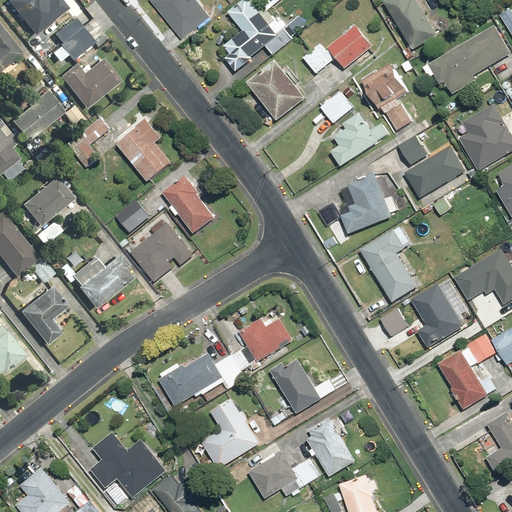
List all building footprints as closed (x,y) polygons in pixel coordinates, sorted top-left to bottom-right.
[(34,36),(70,9),(68,6),(71,4),(68,0),(7,0),(34,36)] [(212,17),(199,0),(156,0),(185,37),(212,17)] [(247,0),(232,13),(247,31),(228,46),(234,54),(229,58),(240,72),(257,59),(256,57),(271,46),(276,53),(310,26),(301,15),(290,24),(283,16),(278,20),(262,0),(247,0)] [(421,0),(389,0),(387,1),(415,50),(442,34),(421,0)] [(511,10),(503,16),(511,31),(511,10)] [(74,60),(96,40),(84,26),(75,17),(55,35),(62,43),(51,53),(60,62),(69,54),(74,60)] [(0,72),(24,54),(0,22),(0,72)] [(376,47),(358,25),(332,47),(350,69),(376,47)] [(511,50),(498,26),(427,67),(433,78),(439,75),(444,85),(449,82),(457,95),(482,81),(479,75),(511,55),(511,50)] [(324,44),(307,57),(319,73),(337,60),(324,44)] [(86,73),(76,62),(59,76),(86,108),(120,79),(102,58),(86,73)] [(279,59),(250,82),(281,122),(310,99),(279,59)] [(378,70),(364,79),(382,110),(386,107),(400,131),(415,122),(401,99),(415,91),(402,69),(398,72),(394,64),(380,72),(378,70)] [(65,111),(46,88),(30,101),(32,103),(11,120),(28,141),(65,111)] [(358,108),(344,92),(323,109),(336,126),(358,108)] [(462,135),(481,168),(511,150),(511,127),(498,102),(465,120),(471,131),(462,135)] [(86,120),(74,105),(63,113),(75,128),(86,120)] [(375,130),(364,113),(347,125),(350,129),(338,137),(344,146),(334,153),(344,168),(383,142),(375,130)] [(0,117),(0,172),(8,183),(34,163),(0,117)] [(112,129),(102,118),(71,145),(88,164),(101,153),(94,145),(112,129)] [(166,139),(150,119),(120,144),(153,183),(177,163),(161,143),(166,139)] [(419,134),(402,144),(414,164),(431,154),(419,134)] [(469,172),(453,145),(396,179),(402,190),(412,184),(426,208),(466,184),(462,177),(469,172)] [(511,164),(499,172),(506,184),(499,188),(511,210),(511,164)] [(171,174),(178,184),(165,193),(175,206),(173,208),(180,217),(183,215),(197,235),(219,218),(201,195),(203,194),(190,176),(182,166),(171,174)] [(370,176),(371,179),(346,189),(355,212),(346,216),(353,234),(395,217),(394,215),(401,212),(395,197),(387,200),(377,173),(370,176)] [(56,176),(21,203),(39,226),(74,198),(56,176)] [(484,177),(460,190),(465,199),(489,186),(484,177)] [(146,193),(119,216),(134,233),(161,210),(146,193)] [(447,197),(437,205),(444,216),(455,208),(447,197)] [(322,211),(330,225),(345,217),(337,203),(322,211)] [(0,211),(0,256),(15,275),(38,258),(2,210),(0,211)] [(62,230),(54,220),(36,235),(43,245),(62,230)] [(352,239),(342,220),(330,226),(341,245),(352,239)] [(157,233),(134,252),(158,283),(177,268),(173,263),(178,259),(183,266),(197,255),(172,223),(169,225),(166,221),(154,230),(157,233)] [(397,304),(423,288),(403,254),(411,248),(399,229),(364,250),(397,304)] [(511,261),(505,250),(458,279),(472,301),(488,291),(491,295),(499,290),(509,305),(511,303),(511,261)] [(66,263),(58,269),(70,284),(75,279),(79,284),(77,286),(95,309),(133,277),(124,266),(129,263),(120,253),(104,266),(95,255),(74,273),(66,263)] [(54,274),(42,259),(31,269),(43,283),(54,274)] [(62,298),(51,284),(19,311),(47,344),(62,332),(51,320),(62,311),(63,312),(70,307),(65,301),(61,304),(59,300),(62,298)] [(431,347),(467,325),(442,284),(415,300),(431,326),(421,332),(431,347)] [(403,308),(385,319),(395,337),(413,326),(403,308)] [(266,319),(243,333),(261,362),(282,349),(281,346),(295,338),(283,319),(270,327),(266,319)] [(25,356),(1,325),(0,326),(0,371),(6,367),(8,370),(25,356)] [(511,329),(496,339),(510,366),(511,364),(511,329)] [(500,353),(489,335),(472,346),(482,363),(500,353)] [(466,350),(442,364),(468,409),(492,396),(466,350)] [(163,380),(178,406),(198,395),(200,398),(227,383),(231,390),(249,380),(235,355),(218,365),(212,355),(186,369),(182,362),(163,373),(166,378),(163,380)] [(285,363),(274,370),(300,414),(326,399),(302,359),(288,367),(285,363)] [(235,400),(215,412),(225,430),(205,442),(222,469),(262,443),(235,400)] [(511,412),(511,411),(490,423),(505,449),(490,457),(500,475),(511,467),(511,412)] [(285,453),(253,472),(269,498),(282,490),(288,499),(330,473),(334,478),(361,461),(334,417),(312,430),(316,436),(311,439),(317,449),(313,452),(316,457),(299,468),(290,454),(288,456),(285,453)] [(123,479),(138,498),(172,471),(146,439),(131,451),(117,433),(96,450),(105,461),(94,470),(110,490),(123,479)] [(274,441),(247,458),(252,467),(280,450),(274,441)] [(32,495),(20,506),(24,511),(72,511),(78,507),(46,468),(24,486),(32,495)] [(375,474),(343,484),(352,511),(381,511),(376,497),(382,495),(375,474)] [(203,511),(175,475),(157,489),(174,511),(203,511)] [(102,511),(81,485),(71,494),(84,510),(81,511),(102,511)] [(342,491),(327,498),(334,511),(345,511),(347,511),(342,502),(346,500),(342,491)] [(159,511),(152,502),(139,511),(159,511)]
